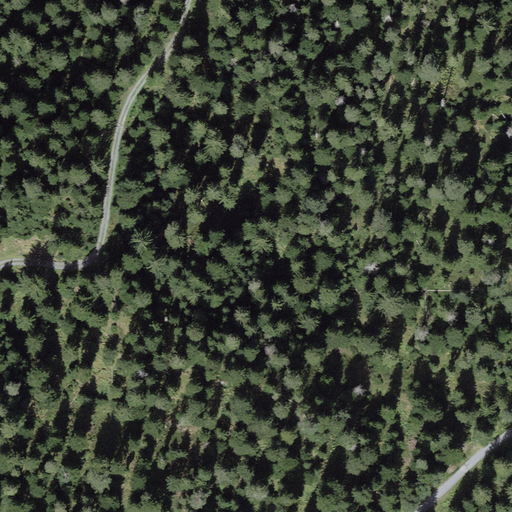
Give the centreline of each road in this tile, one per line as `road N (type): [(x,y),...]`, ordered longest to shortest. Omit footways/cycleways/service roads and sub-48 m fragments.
road 1 (track): [(192,0),(183,37),(142,83),(119,131),(99,255),(75,267),(0,265)]
road 2 (track): [(420,511),(511,434)]
